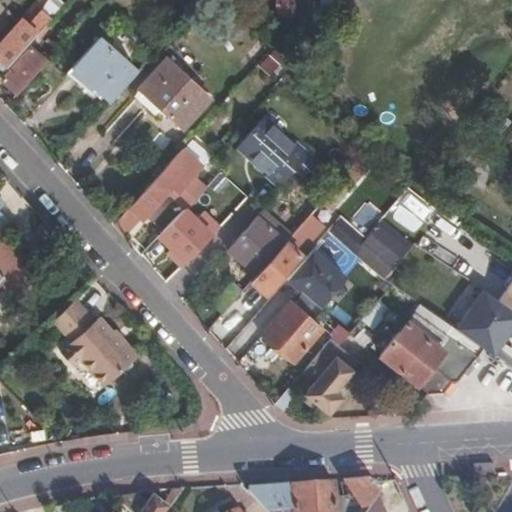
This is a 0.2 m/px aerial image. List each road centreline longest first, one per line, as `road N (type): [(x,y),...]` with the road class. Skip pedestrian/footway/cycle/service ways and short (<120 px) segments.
road 1 (residential): [(250,451),(230,397),(0,145)]
road 2 (unclassified): [(250,451),(0,487)]
road 3 (unclassified): [(409,442),(250,451)]
